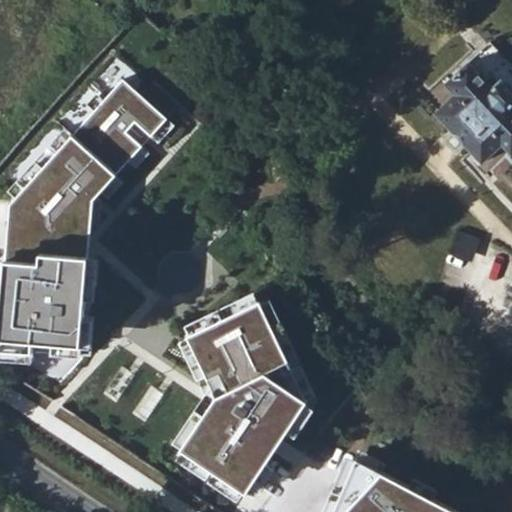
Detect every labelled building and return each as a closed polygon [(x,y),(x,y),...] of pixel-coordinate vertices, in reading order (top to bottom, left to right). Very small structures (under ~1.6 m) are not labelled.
[(121,0),(133,10),(141,0),(121,0)] [(453,93),(433,113),(483,165),(502,146),(511,156),(509,159),(511,162),(511,91),(501,79),(491,84),(468,62),(445,84),(453,93)] [(6,249),(0,323),(0,359),(87,366),(98,250),(102,219),(182,127),(123,82),(10,204),(6,249)] [(163,452),(280,511),(311,450),(291,435),(316,402),(263,294),(193,326),(198,338),(184,344),(210,398),(163,452)] [(460,511),(359,465),(335,511),(460,511)]
